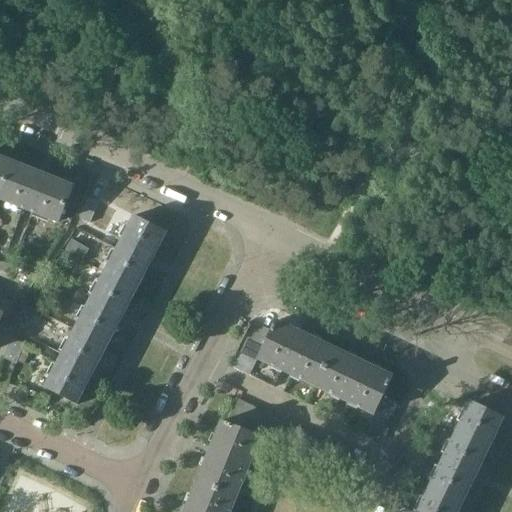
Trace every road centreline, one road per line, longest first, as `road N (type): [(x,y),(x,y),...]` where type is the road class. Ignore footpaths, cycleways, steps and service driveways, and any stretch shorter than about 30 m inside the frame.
road 1 (tertiary): [(276,230),(0,105)]
road 2 (tertiary): [(148,492),(256,276)]
road 3 (tertiary): [(469,319),(276,230)]
road 4 (residential): [(256,276),(450,360)]
road 5 (residential): [(370,511),(450,360)]
road 6 (residential): [(0,423),(148,492)]
